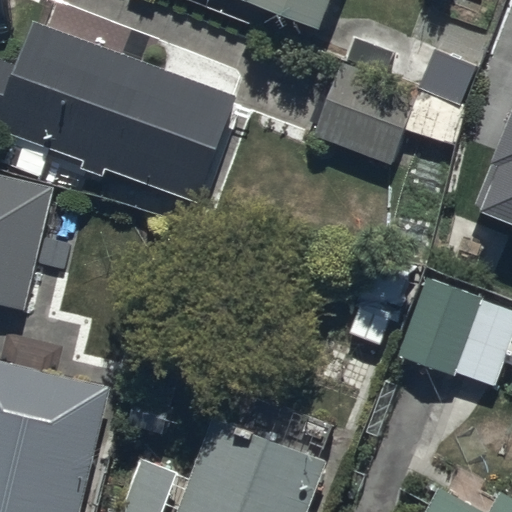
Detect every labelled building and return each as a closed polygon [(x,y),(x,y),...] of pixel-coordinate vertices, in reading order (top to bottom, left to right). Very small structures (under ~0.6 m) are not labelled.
[(248,0),(329,30),(339,0),(248,0)] [(247,99),(38,19),(23,60),(3,52),(0,60),(0,123),(90,158),(86,167),(110,176),(113,166),(208,202),(247,99)] [(424,93),(344,62),(316,132),(396,163),(424,93)] [(511,124),(481,201),(511,213),(511,124)] [(0,173),(0,296),(32,304),(57,186),(0,173)] [(511,344),(511,306),(431,275),(401,352),(456,374),(458,369),(496,384),(511,344)] [(87,511),(119,387),(0,357),(0,511),(87,511)] [(145,456),(122,511),(312,511),(334,459),(300,445),(312,416),(238,386),(225,417),(219,414),(193,476),(145,456)] [(511,511),(511,494),(504,490),(493,511),(441,484),(426,511),(511,511)]
